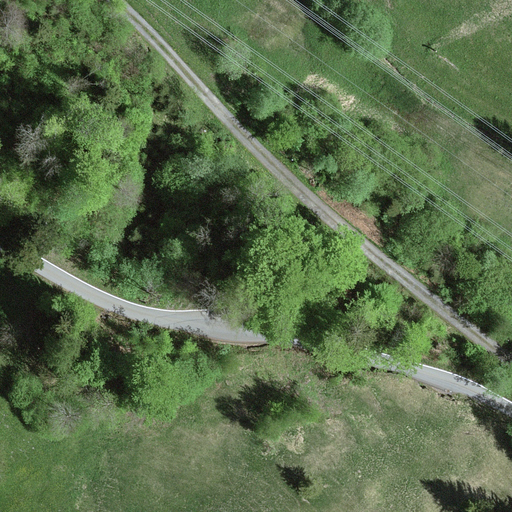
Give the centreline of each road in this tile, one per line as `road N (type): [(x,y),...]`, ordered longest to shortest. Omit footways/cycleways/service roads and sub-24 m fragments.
road 1 (tertiary): [(511,406),(366,324),(100,306),(0,253)]
road 2 (unclassified): [(111,0),(310,203),(511,364)]
